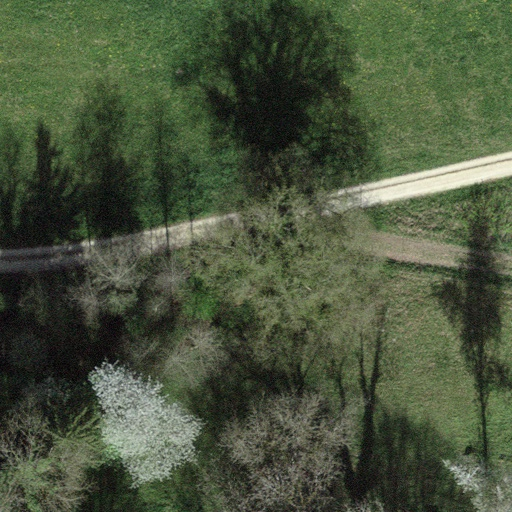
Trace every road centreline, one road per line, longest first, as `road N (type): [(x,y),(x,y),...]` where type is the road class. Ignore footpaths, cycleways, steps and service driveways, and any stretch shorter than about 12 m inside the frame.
road 1 (track): [(511,164),(231,227),(0,260)]
road 2 (track): [(511,264),(273,219)]
